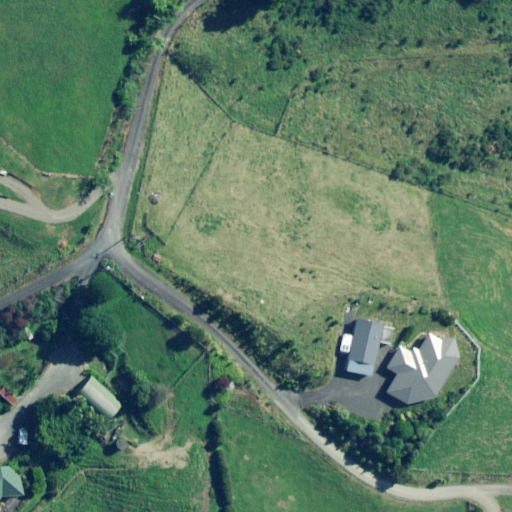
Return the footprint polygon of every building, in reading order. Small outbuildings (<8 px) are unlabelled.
[(409,308),(382,299),(379,308),(401,315),(399,320),(405,322),(409,308)] [(383,322),(357,317),(347,368),(373,373),(383,322)] [(430,330),(419,348),(413,344),(409,349),(401,344),(388,365),(398,372),(388,388),(408,401),(435,392),(459,353),(454,335),(441,338),(430,330)] [(123,402),(94,376),(80,391),(109,417),(123,402)] [(20,397),(6,385),(1,392),(14,403),(20,397)] [(12,464),(0,463),(0,497),(2,495),(24,490),(23,472),(12,464)]
